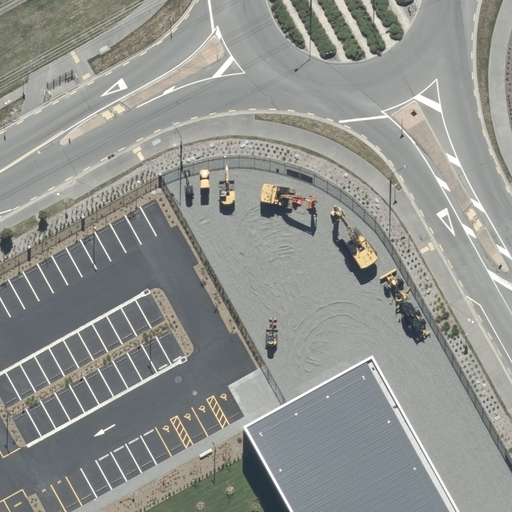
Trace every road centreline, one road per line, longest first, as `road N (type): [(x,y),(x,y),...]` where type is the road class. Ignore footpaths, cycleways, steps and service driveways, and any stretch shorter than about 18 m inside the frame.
road 1 (unclassified): [(8,168),(69,165),(154,117),(207,99),(316,85)]
road 2 (tertiary): [(511,305),(475,280),(408,162),(334,90)]
road 3 (unclassified): [(8,168),(51,120),(157,61),(225,0)]
road 4 (tertiary): [(448,6),(471,148),(511,229)]
road 5 (tertiary): [(448,6),(420,58),(396,76),(334,90)]
road 6 (tertiary): [(316,85),(272,64),(250,37),(238,0)]
